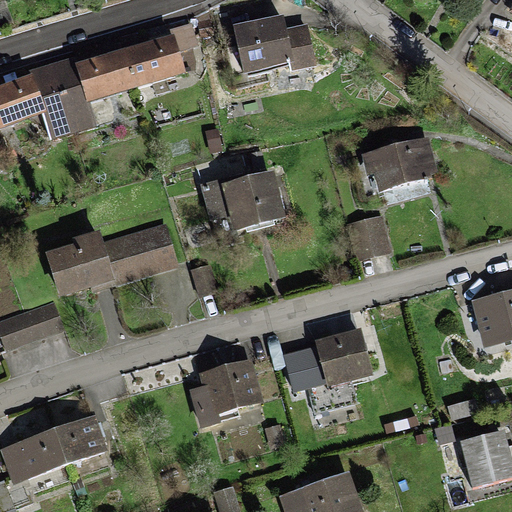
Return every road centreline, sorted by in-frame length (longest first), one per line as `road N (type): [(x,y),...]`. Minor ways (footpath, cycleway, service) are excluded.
road 1 (residential): [(511,252),(66,372),(0,400)]
road 2 (residential): [(511,119),(346,0)]
road 3 (residential): [(159,0),(0,52)]
